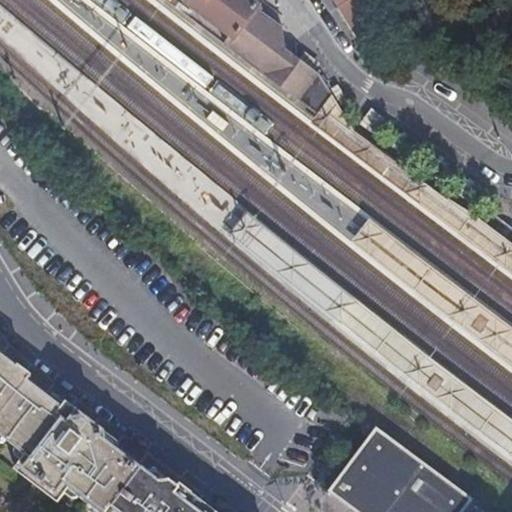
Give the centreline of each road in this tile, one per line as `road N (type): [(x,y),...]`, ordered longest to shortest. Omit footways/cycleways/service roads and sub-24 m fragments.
road 1 (residential): [(255,511),(63,365),(0,286)]
road 2 (residential): [(291,0),(341,64),(370,87),(511,167)]
